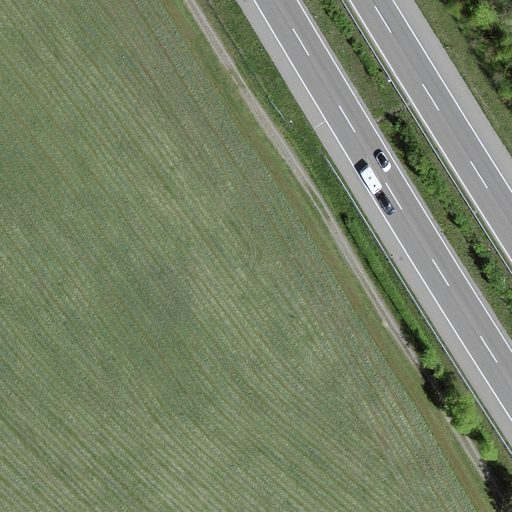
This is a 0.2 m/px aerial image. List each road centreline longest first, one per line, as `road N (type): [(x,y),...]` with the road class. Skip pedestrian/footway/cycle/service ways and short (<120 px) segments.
road 1 (track): [(190,0),(507,511)]
road 2 (motorway): [(275,0),(511,385)]
road 3 (motorway): [(511,227),(370,0)]
